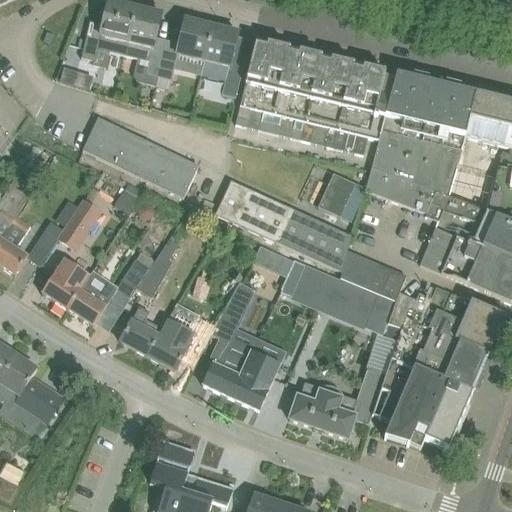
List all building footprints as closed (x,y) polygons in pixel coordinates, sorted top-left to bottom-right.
[(90,25),(81,61),(94,64),(97,52),(111,55),(125,59),(128,46),(136,13),(121,9),(121,7),(109,4),(106,16),(103,28),(90,25)] [(128,46),(125,59),(138,62),(149,65),(150,65),(147,77),(149,78),(146,87),(156,89),(158,80),(159,80),(168,44),(155,40),(156,37),(160,22),(159,22),(151,20),(152,16),(136,13),(128,46)] [(168,44),(159,80),(171,84),(172,84),(175,72),(178,58),(205,64),(213,31),(197,28),(198,25),(185,22),(182,34),(179,47),(168,44)] [(205,64),(201,78),(226,84),(222,99),(234,101),(236,102),(239,88),(241,82),(245,63),(232,59),(233,56),(237,41),(236,40),(228,38),(229,35),(213,31),(205,64)] [(240,110),(236,128),(259,133),(263,116),(257,114),(262,91),(278,95),(289,52),(273,48),(273,45),(274,44),(258,40),(257,44),(256,44),(256,45),(255,49),(251,64),(247,82),(246,87),(240,110)] [(262,91),(257,114),(263,116),(259,133),(268,136),(300,143),(321,60),(289,52),(278,95),(262,91)] [(333,151),(353,68),(321,60),(300,143),(333,151)] [(353,68),(333,151),(363,159),(367,141),(374,143),(378,126),(373,125),(384,79),(385,75),(384,75),(353,68)] [(64,74),(61,84),(62,85),(73,88),(76,77),(65,73),(64,74)] [(95,82),(76,77),(73,88),(91,93),(95,82)] [(371,174),(366,194),(406,209),(426,131),(436,88),(397,78),(396,78),(395,82),(385,120),(385,121),(379,144),(371,174)] [(384,79),(373,125),(378,126),(374,143),(379,144),(395,82),(384,79)] [(426,131),(406,209),(426,216),(435,196),(447,200),(456,172),(463,150),(465,140),(470,122),(476,98),(474,97),(474,99),(462,96),(462,94),(436,88),(426,131)] [(470,122),(465,140),(510,151),(511,151),(511,106),(476,98),(470,122)] [(183,202),(199,169),(98,121),(83,154),(183,202)] [(495,180),(493,189),(511,191),(511,172),(511,167),(511,164),(507,163),(509,156),(502,154),(498,170),(495,180)] [(456,172),(447,200),(448,201),(459,205),(487,215),(493,189),(495,180),(456,172)] [(0,245),(2,242),(20,213),(37,187),(18,175),(0,203),(0,211),(2,213),(0,215),(0,245)] [(333,177),(318,210),(340,221),(341,219),(351,224),(364,195),(354,190),(355,187),(333,177)] [(341,276),(347,254),(351,239),(231,184),(215,218),(339,275),(341,276)] [(128,219),(142,196),(127,186),(112,208),(128,219)] [(511,191),(493,189),(487,215),(498,220),(511,224),(511,191)] [(426,216),(425,219),(438,224),(440,221),(442,214),(454,218),(474,226),(493,233),(484,252),(511,263),(511,224),(498,220),(487,215),(459,205),(448,201),(447,200),(435,196),(426,216)] [(88,235),(101,214),(84,203),(64,233),(58,242),(71,252),(84,233),(88,235)] [(142,207),(138,213),(139,219),(144,223),(151,222),(154,216),(153,210),(148,206),(142,207)] [(2,242),(0,245),(0,269),(15,279),(26,262),(28,259),(17,252),(32,228),(30,227),(16,219),(2,242)] [(50,225),(38,244),(51,253),(58,242),(64,233),(50,225)] [(435,231),(428,248),(511,283),(511,263),(484,252),(435,231)] [(148,274),(137,291),(152,301),(173,265),(169,263),(175,253),(168,248),(166,247),(155,264),(148,274)] [(511,307),(511,304),(511,283),(428,248),(420,268),(511,307)] [(260,249),(253,264),(261,267),(268,253),(260,249)] [(347,254),(341,276),(340,281),(346,284),(351,286),(362,260),(347,254)] [(377,266),(362,260),(351,286),(366,292),(377,266)] [(88,282),(89,280),(63,263),(42,297),(67,313),(88,282)] [(295,263),(281,294),(292,298),(292,297),(321,309),(334,280),(305,268),(295,263)] [(117,290),(116,292),(117,293),(130,301),(137,291),(148,274),(134,265),(117,290)] [(392,273),(377,266),(366,292),(381,298),(392,273)] [(406,279),(392,273),(381,298),(395,304),(399,295),(406,279)] [(334,280),(321,309),(366,328),(364,331),(382,338),(383,336),(384,336),(388,327),(395,305),(334,280)] [(88,282),(67,313),(93,330),(104,313),(113,299),(88,282)] [(213,368),(203,389),(231,402),(241,380),(252,356),(251,356),(231,346),(237,333),(255,294),(239,287),(223,317),(222,318),(221,317),(215,329),(216,330),(211,338),(219,342),(208,365),(213,367),(213,368)] [(411,301),(405,321),(420,329),(489,359),(496,341),(505,321),(496,317),(489,314),(485,313),(485,312),(474,307),(474,308),(436,292),(432,302),(419,296),(416,303),(411,301)] [(395,305),(388,327),(401,331),(405,321),(411,301),(406,299),(399,295),(395,304),(395,305)] [(162,332),(147,360),(175,374),(180,364),(194,371),(200,360),(211,338),(216,330),(215,329),(202,322),(175,308),(166,324),(162,332)] [(147,360),(162,332),(146,322),(150,315),(139,310),(120,345),(147,360)] [(473,396),(489,359),(420,329),(405,321),(401,331),(403,332),(393,362),(473,396)] [(0,383),(16,359),(0,348),(0,383)] [(241,380),(231,402),(259,415),(269,393),(276,378),(280,369),(253,356),(252,356),(241,380)] [(16,359),(0,383),(0,402),(7,407),(6,408),(7,409),(2,417),(31,436),(40,423),(42,425),(47,428),(64,402),(50,393),(32,381),(37,373),(16,359)] [(384,379),(372,419),(373,419),(374,418),(379,421),(379,422),(380,422),(380,421),(391,426),(385,440),(384,441),(386,442),(407,448),(409,449),(409,448),(409,447),(414,436),(415,436),(425,441),(424,443),(448,453),(455,436),(468,406),(473,396),(393,362),(391,361),(384,379)] [(296,404),(290,423),(319,433),(348,443),(354,423),(355,420),(353,419),(354,415),(370,420),(372,421),(372,419),(384,379),(372,375),(362,406),(360,406),(356,405),(356,403),(343,399),(341,398),(340,402),(330,398),(320,395),(321,392),(318,391),(305,387),(300,402),(297,400),(296,404)] [(157,501),(153,511),(209,511),(212,506),(227,511),(233,492),(198,481),(196,487),(185,483),(187,477),(193,459),(180,454),(181,450),(164,445),(151,486),(166,491),(165,496),(162,503),(157,501)] [(0,501),(10,506),(18,491),(15,489),(14,491),(4,486),(0,493),(0,501)] [(279,511),(281,507),(254,499),(249,511),(279,511)]
